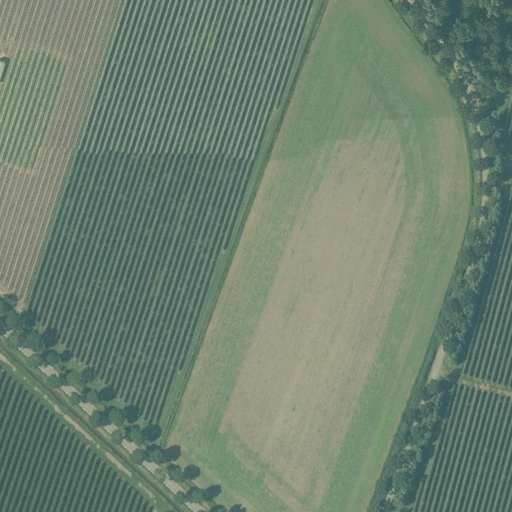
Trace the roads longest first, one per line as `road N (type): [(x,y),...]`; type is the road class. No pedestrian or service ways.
road 1 (unclassified): [(393,511),(487,214),(481,112),(416,0)]
road 2 (tertiary): [(199,511),(0,326)]
